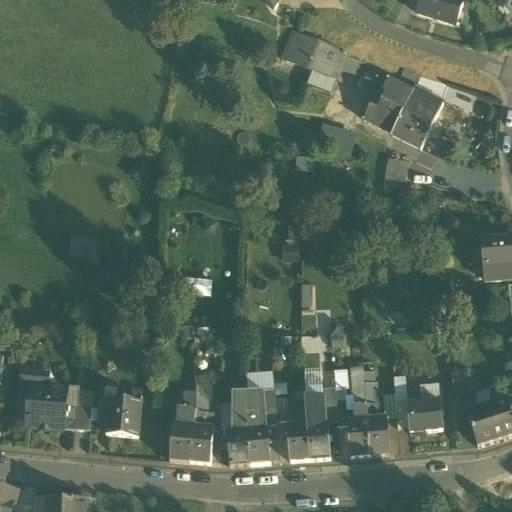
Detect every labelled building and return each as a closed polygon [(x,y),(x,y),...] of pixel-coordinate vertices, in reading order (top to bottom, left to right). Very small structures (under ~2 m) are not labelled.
[(422,0),(417,18),(455,30),(464,3),(454,0),(422,0)] [(313,74),(336,82),(340,71),(345,57),(346,56),(295,37),(285,63),(313,74)] [(345,57),(340,71),(356,77),(361,63),(345,57)] [(361,121),(392,136),(403,112),(413,92),(388,80),(387,81),(369,72),(364,82),(360,80),(358,84),(382,95),(375,110),(368,106),(361,121)] [(309,87),(332,95),(336,82),(313,74),(309,87)] [(445,103),(471,112),(476,98),(450,89),(447,95),(442,93),(441,97),(446,99),(445,103)] [(413,92),(403,112),(433,126),(444,105),(414,90),(413,92)] [(421,151),(433,126),(403,112),(392,136),(421,151)] [(358,135),(322,126),(320,135),(316,147),(352,156),(358,135)] [(315,154),(316,147),(320,135),(302,131),(297,150),(315,154)] [(315,160),(297,158),(295,172),(313,174),(315,160)] [(385,182),(405,185),(409,164),(388,161),(385,182)] [(148,170),(137,162),(129,175),(140,183),(148,170)] [(405,185),(385,182),(383,191),(403,195),(405,185)] [(288,246),(301,246),(302,228),(288,228),(288,246)] [(511,239),(482,242),(485,270),(511,267),(511,239)] [(288,246),(282,246),(282,264),(301,264),(301,246),(288,246)] [(511,267),(485,270),(486,285),(511,282),(511,267)] [(312,310),(313,287),(301,287),(301,309),(312,310)] [(192,328),(173,328),(173,342),(193,341),(192,328)] [(347,336),(331,337),(331,351),(347,350),(347,336)] [(20,390),(30,391),(30,389),(41,390),(42,388),(48,389),(50,372),(22,369),(20,390)] [(305,389),(322,388),(321,371),(304,372),(305,389)] [(355,407),(366,406),(364,388),(363,371),(351,372),(354,403),(355,407)] [(335,373),(336,390),(347,389),(349,389),(348,372),(335,373)] [(452,373),(455,415),(468,414),(471,413),(468,372),(452,373)] [(395,396),(396,403),(408,402),(406,373),(394,374),(395,396)] [(247,376),(248,394),(264,393),(275,393),(273,375),(247,376)] [(196,387),(197,414),(206,414),(210,415),(209,386),(196,387)] [(375,387),(364,388),(366,406),(376,406),(375,387)] [(67,391),(48,389),(42,388),(41,390),(30,389),(30,391),(26,429),(40,430),(40,427),(50,428),(49,431),(63,433),(63,431),(66,407),(67,391)] [(66,407),(78,408),(80,392),(80,389),(68,388),(67,391),(66,407)] [(305,389),(306,401),(322,400),(323,392),(322,388),(305,389)] [(336,392),(337,404),(338,424),(338,429),(347,428),(347,422),(349,422),(347,389),(336,390),(336,392)] [(419,391),(420,406),(440,404),(439,389),(419,391)] [(80,392),(78,408),(92,410),(93,393),(80,392)] [(327,424),(338,424),(337,404),(336,392),(323,392),(322,400),(323,400),(325,424),(327,423),(327,424)] [(184,412),(195,413),(195,393),(184,393),(184,409),(184,412)] [(246,395),(248,430),(266,428),(264,393),(248,394),(246,394),(246,395)] [(267,428),(278,428),(276,404),(275,393),(264,393),(266,428),(267,428)] [(232,407),(232,419),(236,418),(236,430),(248,430),(246,395),(233,395),(232,407)] [(385,419),(387,419),(387,422),(398,421),(396,403),(395,396),(383,397),(385,419)] [(106,436),(137,440),(141,404),(103,400),(101,411),(108,412),(107,417),(106,436)] [(306,411),(307,425),(325,424),(323,400),(322,400),(306,401),(306,402),(306,411)] [(295,403),(295,412),(306,411),(306,402),(295,403)] [(398,421),(398,430),(409,428),(407,407),(408,407),(408,402),(396,403),(398,421)] [(468,414),(478,449),(511,439),(511,413),(508,402),(471,413),(468,414)] [(286,403),(276,404),(278,428),(287,427),(286,403)] [(409,428),(410,435),(442,432),(440,404),(420,406),(408,407),(407,407),(409,428)] [(355,407),(356,421),(367,421),(366,406),(355,407)] [(366,406),(367,421),(377,420),(376,406),(366,406)] [(63,431),(76,432),(78,408),(66,407),(63,431)] [(221,431),(227,431),(232,431),(232,419),(232,407),(221,407),(221,416),(221,431)] [(76,432),(90,434),(92,410),(78,408),(76,432)] [(176,426),(183,427),(184,412),(184,409),(177,409),(176,426)] [(295,412),(297,426),(307,425),(306,411),(295,412)] [(195,413),(184,412),(183,427),(194,428),(195,413)] [(195,413),(194,428),(204,429),(206,414),(197,414),(195,413)] [(210,415),(206,414),(204,429),(214,430),(214,431),(221,431),(221,416),(210,415)] [(385,419),(377,420),(367,421),(370,458),(390,456),(387,422),(387,419),(385,419)] [(370,458),(367,421),(356,421),(349,422),(347,422),(347,428),(350,459),(370,458)] [(327,423),(325,424),(307,425),(310,462),(330,461),(327,424),(327,423)] [(310,462),(307,425),(297,426),(287,427),(290,464),(310,462)] [(190,465),(194,428),(183,427),(176,426),(174,426),(170,463),(190,465)] [(214,430),(204,429),(194,428),(190,465),(210,466),(214,431),(214,430)] [(267,428),(266,428),(248,430),(250,467),(270,465),(267,428)] [(250,467),(248,430),(236,430),(232,431),(227,431),(229,469),(250,467)] [(0,511),(11,511),(16,494),(0,489),(0,511)] [(85,511),(86,499),(39,500),(38,511),(85,511)]
